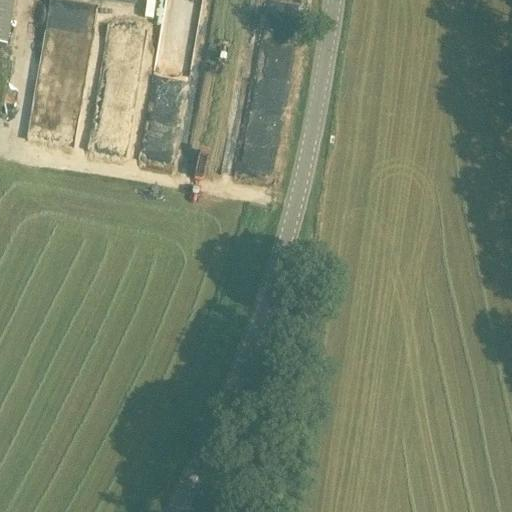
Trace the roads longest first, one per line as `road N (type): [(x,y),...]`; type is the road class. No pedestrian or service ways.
road 1 (tertiary): [(173,511),(270,289),(310,137),(331,0)]
road 2 (track): [(127,511),(162,452),(247,257),(259,192)]
